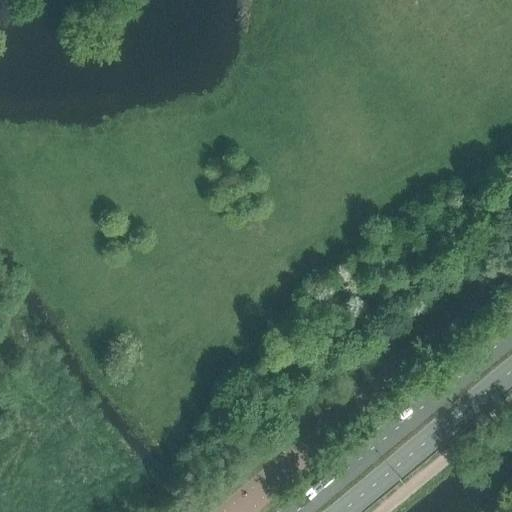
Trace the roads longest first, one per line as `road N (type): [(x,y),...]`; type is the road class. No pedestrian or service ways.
road 1 (primary): [(511,329),(292,511)]
road 2 (primary): [(342,511),(511,371)]
